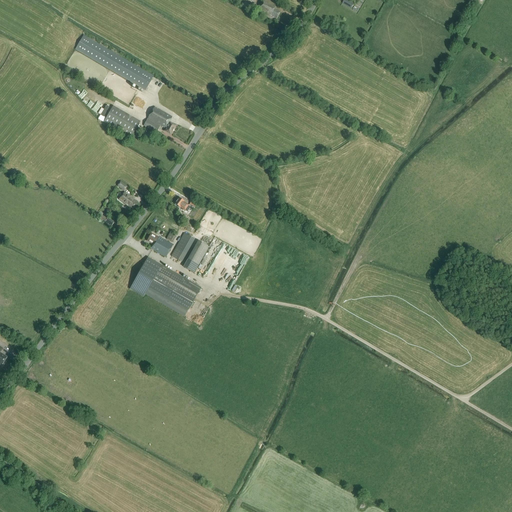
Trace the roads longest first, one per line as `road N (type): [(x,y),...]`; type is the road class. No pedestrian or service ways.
road 1 (tertiary): [(0,399),(170,178),(219,101),(290,40),(315,0)]
road 2 (track): [(124,236),(225,291),(309,310),(457,397)]
